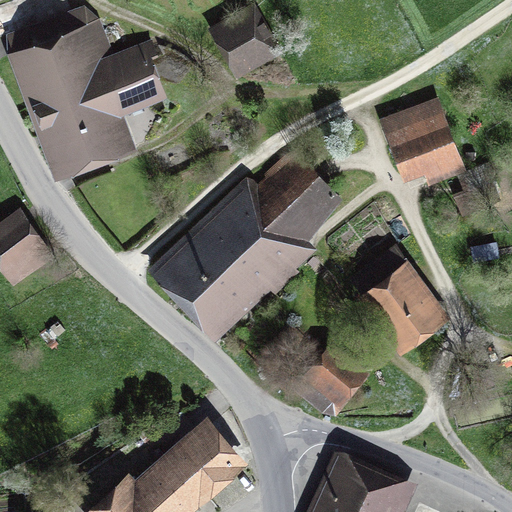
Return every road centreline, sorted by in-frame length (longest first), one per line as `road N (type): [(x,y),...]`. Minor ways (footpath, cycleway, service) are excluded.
road 1 (track): [(120,282),(263,150),(511,5)]
road 2 (residential): [(0,110),(60,220),(214,361),(253,409),(266,440)]
road 3 (track): [(367,442),(405,432),(431,410),(460,319),(372,131),(345,106)]
road 4 (track): [(390,174),(333,220),(320,245),(390,349),(435,390)]
road 5 (unclassified): [(266,440),(342,433),(457,474),(511,510)]
